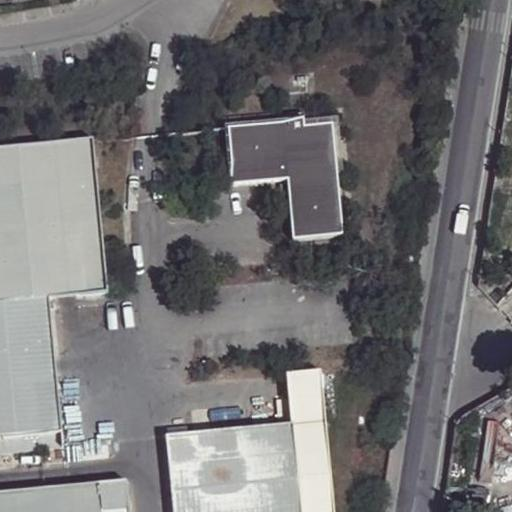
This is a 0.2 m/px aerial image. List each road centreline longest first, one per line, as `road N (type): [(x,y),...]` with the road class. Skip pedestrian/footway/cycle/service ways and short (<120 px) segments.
road 1 (tertiary): [(494,0),(430,408)]
road 2 (unknown): [(146,444),(0,460)]
